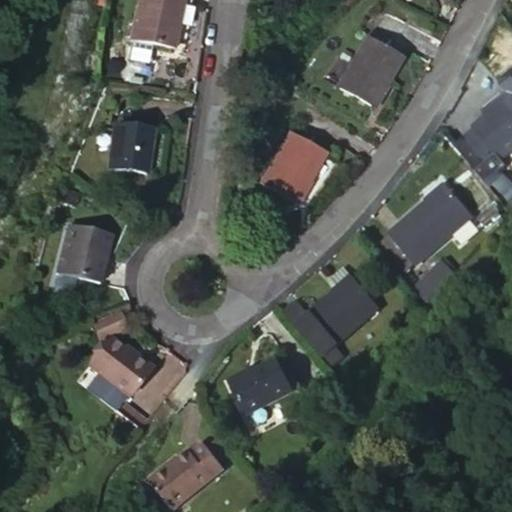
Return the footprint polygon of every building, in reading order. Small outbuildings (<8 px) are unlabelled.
[(188,0),(138,0),(130,40),(171,48),(180,7),(187,8),(188,0)] [(367,38),(337,89),(369,109),(384,83),(385,84),(401,58),(367,38)] [(483,117),(470,128),(493,154),(499,161),(511,149),(510,146),(511,144),(511,67),(511,68),(499,79),(498,85),(505,93),(481,115),(483,117)] [(114,125),(108,172),(144,177),(151,128),(114,125)] [(493,154),(470,128),(459,138),(482,165),(493,154)] [(289,136),(260,187),(292,204),(306,180),(308,182),(324,154),(289,136)] [(425,202),(388,234),(415,265),(471,216),(446,189),(427,205),(425,202)] [(99,264),(106,237),(67,227),(54,275),(98,289),(104,265),(99,264)] [(111,238),(106,237),(99,264),(104,265),(111,238)] [(441,260),(412,285),(426,301),(455,277),(441,260)] [(307,315),(294,325),(321,356),(334,345),(378,308),(344,270),(330,282),(335,287),(329,292),(330,294),(307,315)] [(283,312),(294,325),(307,315),(295,302),(283,312)] [(123,311),(94,321),(99,336),(128,327),(123,311)] [(89,361),(91,363),(101,372),(126,392),(128,394),(150,367),(111,334),(89,361)] [(334,345),(321,356),(330,367),(343,356),(334,345)] [(264,360),(224,392),(247,420),(286,388),(271,369),(264,360)] [(279,362),(271,369),(286,388),(294,382),(279,362)] [(101,372),(91,363),(80,377),(91,386),(101,372)] [(101,372),(91,386),(115,406),(126,392),(101,372)] [(323,415),(338,408),(324,380),(310,388),(323,415)] [(149,418),(124,399),(118,407),(143,426),(149,418)] [(195,451),(158,484),(181,510),(232,468),(210,442),(198,453),(195,451)]
